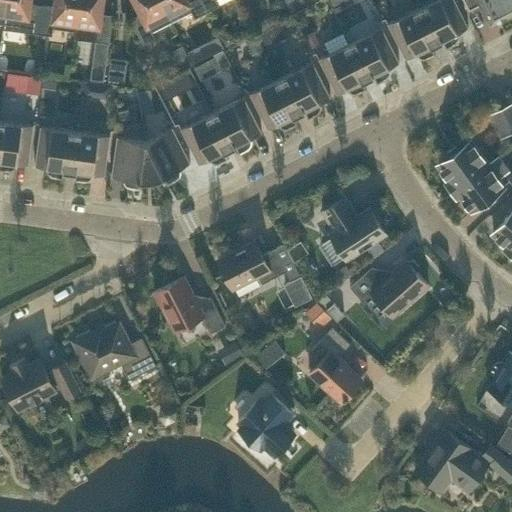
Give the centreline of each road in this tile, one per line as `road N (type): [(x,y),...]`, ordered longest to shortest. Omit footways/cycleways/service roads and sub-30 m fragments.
road 1 (residential): [(0,212),(159,234),(380,133)]
road 2 (residential): [(349,465),(498,295)]
road 3 (residential): [(498,295),(411,201),(380,133)]
road 4 (residential): [(380,133),(511,65)]
